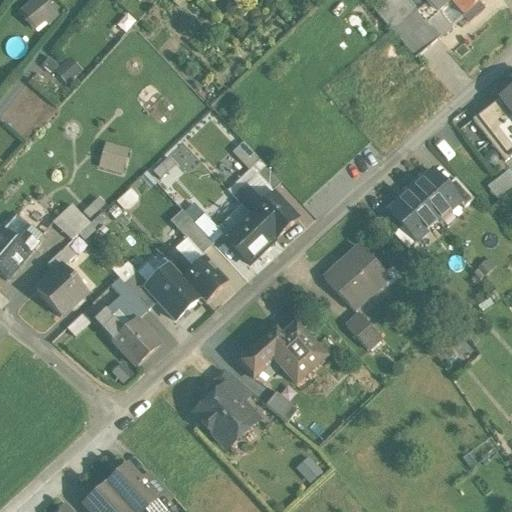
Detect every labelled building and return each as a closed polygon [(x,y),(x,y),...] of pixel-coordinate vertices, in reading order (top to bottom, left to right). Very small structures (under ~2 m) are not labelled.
[(42,0),(39,0),(23,13),(39,33),(45,27),(47,29),(58,20),(42,0)] [(379,0),(376,3),(376,2),(371,6),(392,30),(415,11),(405,0),(379,0)] [(462,18),(446,0),(428,0),(415,11),(392,30),(416,58),(462,18)] [(405,0),(415,11),(428,0),(405,0)] [(446,0),(462,18),(483,0),(446,0)] [(66,86),(83,70),(71,57),(54,73),(66,86)] [(511,89),(499,99),(511,115),(511,89)] [(511,156),(511,115),(499,99),(472,120),(505,162),(511,156)] [(129,152),(104,145),(97,171),(122,178),(129,152)] [(271,170),(256,154),(245,163),(260,179),(271,170)] [(497,196),(511,186),(511,173),(511,171),(490,184),(497,196)] [(432,173),(410,193),(437,223),(458,204),(459,203),(445,188),(432,173)] [(473,200),(454,179),(445,188),(459,203),(458,204),(463,209),(473,200)] [(437,223),(410,193),(388,213),(402,227),(415,242),(416,242),(437,223)] [(274,194),(251,216),(275,242),(297,221),(274,194)] [(71,207),(51,225),(71,243),(89,226),(71,207)] [(217,230),(204,216),(193,225),(198,230),(213,246),(221,238),(222,236),(217,230)] [(238,229),(225,241),(248,266),(275,242),(251,216),(238,229)] [(31,230),(16,217),(2,233),(17,246),(31,230)] [(228,220),(217,230),(222,236),(221,238),(225,241),(238,229),(228,219),(228,220)] [(402,227),(393,236),(412,256),(421,247),(416,242),(415,242),(402,227)] [(31,230),(17,246),(29,256),(43,239),(31,229),(31,230)] [(213,246),(198,230),(186,240),(201,257),(201,256),(213,246)] [(2,233),(1,233),(0,234),(0,277),(6,283),(29,256),(17,246),(2,233)] [(201,257),(186,240),(174,251),(192,271),(204,259),(201,256),(201,257)] [(66,248),(46,267),(54,276),(63,268),(64,269),(76,258),(66,248)] [(192,271),(174,251),(164,261),(170,267),(182,280),(192,271)] [(363,252),(341,271),(338,268),(324,281),(352,312),(379,289),(375,284),(384,276),(363,252)] [(192,271),(182,280),(199,300),(205,306),(227,285),(204,259),(192,271)] [(148,287),(145,290),(157,303),(175,322),(199,300),(182,280),(170,267),(148,287)] [(64,269),(63,268),(54,276),(37,292),(61,319),(88,294),(64,269)] [(148,287),(136,274),(124,286),(148,312),(157,303),(145,290),(148,287)] [(124,286),(119,280),(110,288),(122,301),(141,320),(148,312),(124,286)] [(141,320),(122,301),(108,313),(126,333),(137,324),(138,325),(141,320)] [(137,324),(126,333),(108,313),(98,323),(116,343),(115,344),(138,369),(160,349),(138,325),(137,324)] [(366,325),(359,318),(346,329),(367,352),(380,341),(366,325)] [(296,323),(280,337),(275,331),(238,363),(252,378),(273,360),(295,385),(324,360),(301,335),(304,332),(296,323)] [(252,396),(225,373),(214,384),(221,391),(222,390),(238,408),(242,404),(243,405),(252,396)] [(238,408),(222,390),(221,391),(194,415),(202,423),(201,424),(210,434),(211,433),(222,445),(234,434),(239,440),(259,422),(243,405),(242,404),(238,408)] [(297,412),(275,394),(265,406),(286,424),(297,412)] [(126,469),(106,487),(127,511),(142,511),(154,502),(155,500),(142,485),(126,469)] [(172,498),(152,476),(142,485),(155,500),(154,502),(160,509),(172,498)] [(127,511),(106,487),(85,506),(90,511),(127,511)]
